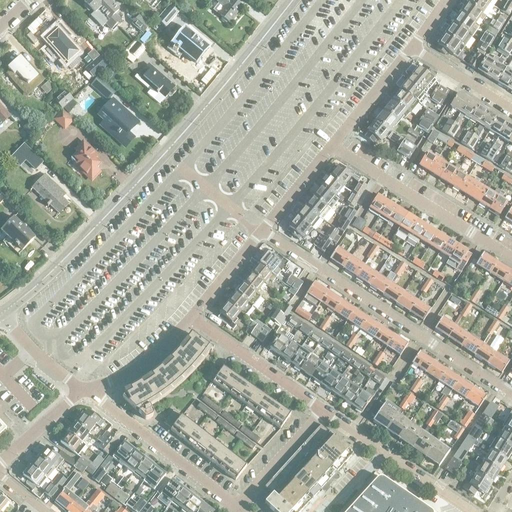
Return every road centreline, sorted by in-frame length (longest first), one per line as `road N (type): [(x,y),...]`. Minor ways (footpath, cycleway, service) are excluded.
road 1 (tertiary): [(1,315),(51,276),(136,187),(295,0)]
road 2 (residential): [(511,398),(263,232)]
road 3 (residential): [(511,257),(333,147)]
road 4 (residential): [(235,508),(89,391)]
road 5 (residential): [(471,511),(324,411)]
road 6 (residential): [(324,411),(192,319)]
road 7 (residential): [(235,508),(324,411)]
road 8 (residential): [(333,147),(413,45)]
road 9 (residential): [(89,391),(139,367),(192,319)]
